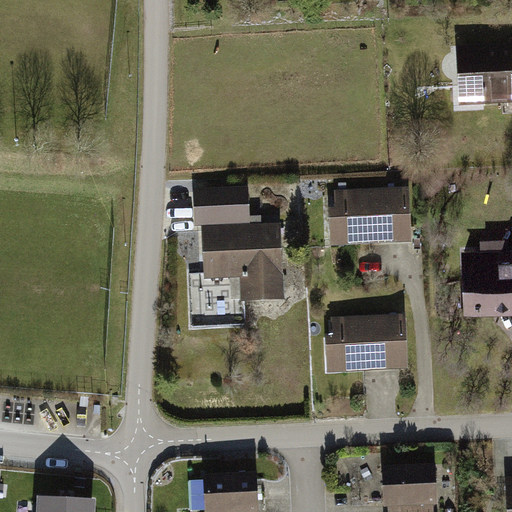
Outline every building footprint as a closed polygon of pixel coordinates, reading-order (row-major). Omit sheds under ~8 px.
[(511,42),(457,46),(462,108),(511,104),(511,42)] [(249,187),(195,190),(197,230),(202,229),(205,279),(243,276),(244,303),(286,300),(282,224),(251,226),(249,187)] [(411,242),(409,187),(330,191),(333,246),(411,242)] [(511,243),(463,247),(466,308),(511,304),(511,243)] [(409,370),(406,315),(328,318),(330,374),(409,370)] [(438,463),(383,466),(386,508),(441,505),(438,463)] [(262,511),(258,470),(204,476),(208,511),(262,511)] [(95,511),(97,492),(39,488),(37,511),(95,511)]
